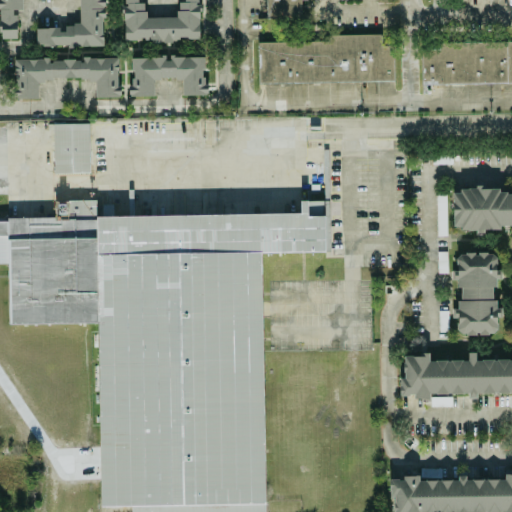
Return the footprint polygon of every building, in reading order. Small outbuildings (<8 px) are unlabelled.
[(103,46),(102,0),(0,0),(0,38),(17,38),(16,10),(22,10),(21,0),(78,0),(79,26),(36,26),(36,47),(103,46)] [(259,83),(393,80),(393,46),(381,46),(381,34),(326,35),(326,41),(258,42),(259,83)] [(421,84),(511,82),(511,41),(437,43),(437,49),(421,49),(421,84)] [(129,57),(130,96),(153,96),(153,79),(182,79),(182,96),(205,95),(205,56),(129,57)] [(118,57),(14,58),(14,98),(38,98),(37,80),(94,79),(95,97),(118,97),(118,57)] [(89,173),(88,123),(52,124),(53,173),(89,173)] [(511,189),(511,190),(510,194),(492,189),(490,189),(452,189),(452,226),(467,230),(470,230),(475,231),(498,231),(500,226),(505,225),(511,227),(511,189)] [(436,194),(436,236),(446,236),(445,194),(436,194)] [(264,511),(261,342),(257,342),(256,333),(261,333),(260,253),(324,251),(323,200),(300,201),(300,213),(113,217),(113,204),(96,204),(96,200),(55,201),(56,218),(0,218),(0,263),(7,264),(8,324),(97,323),(100,506),(131,506),(130,511),(264,511)] [(446,251),(437,252),(438,273),(447,272),(446,251)] [(498,332),(492,287),(498,286),(494,251),(455,256),(457,271),(450,271),(451,280),(457,280),(460,307),(451,309),(452,318),(456,317),(458,336),(498,332)] [(511,361),(475,357),(474,353),(468,352),(466,362),(429,358),(428,353),(412,356),(403,355),(402,368),(403,378),(400,378),(398,395),(403,396),(413,394),(414,398),(429,400),(430,391),(469,396),(476,391),(511,395),(511,361)] [(511,511),(511,473),(504,474),(504,478),(465,480),(465,475),(456,476),(457,479),(420,481),(420,475),(401,476),(402,479),(390,479),(391,511),(489,511),(504,511),(511,511)]
